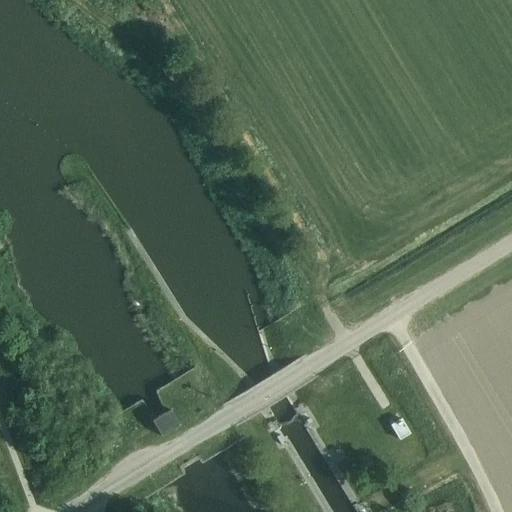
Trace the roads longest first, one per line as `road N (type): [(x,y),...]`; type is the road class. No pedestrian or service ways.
road 1 (unclassified): [(80,511),(511,239)]
road 2 (track): [(494,511),(390,315)]
road 3 (track): [(319,294),(386,405)]
